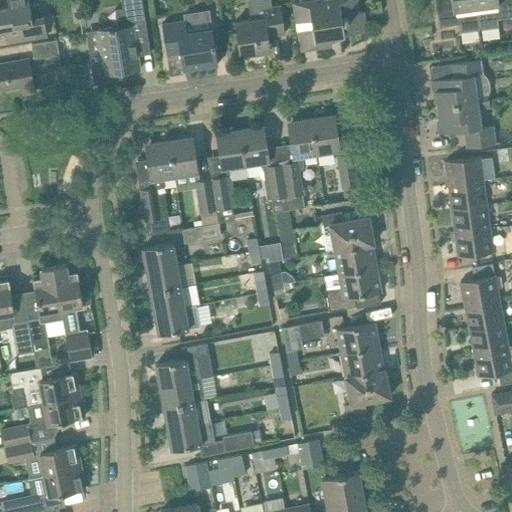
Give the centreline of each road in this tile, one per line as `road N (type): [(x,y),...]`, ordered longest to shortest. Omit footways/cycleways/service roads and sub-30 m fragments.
road 1 (residential): [(457,511),(421,363),(387,58)]
road 2 (residential): [(81,227),(124,114),(373,68),(387,58)]
road 3 (residential): [(126,511),(120,356),(95,241),(81,227)]
